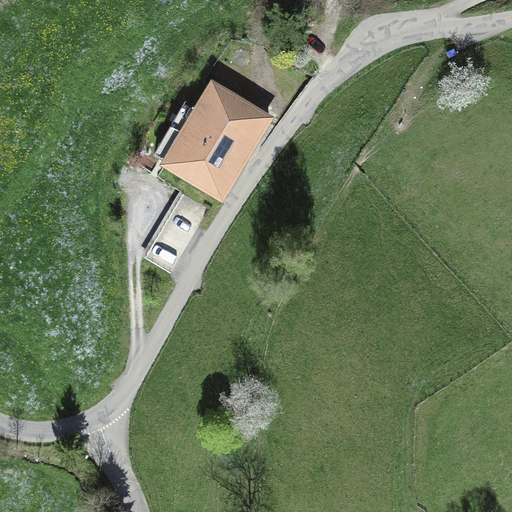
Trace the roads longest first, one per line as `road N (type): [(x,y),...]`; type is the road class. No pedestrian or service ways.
road 1 (unclassified): [(338,73),(262,161),(96,430),(41,439),(0,432)]
road 2 (unclassified): [(338,73),(398,40),(511,18)]
